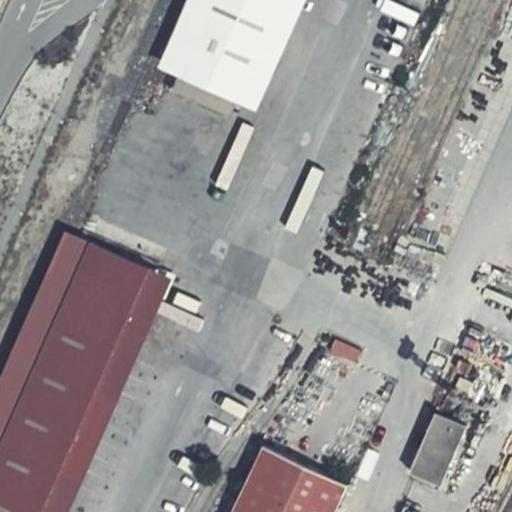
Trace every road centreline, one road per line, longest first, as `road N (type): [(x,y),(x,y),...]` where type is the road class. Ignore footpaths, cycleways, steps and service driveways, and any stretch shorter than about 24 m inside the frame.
road 1 (unknown): [(250,277),(434,369)]
road 2 (unknown): [(511,192),(434,369)]
road 3 (unknown): [(434,369),(381,511)]
